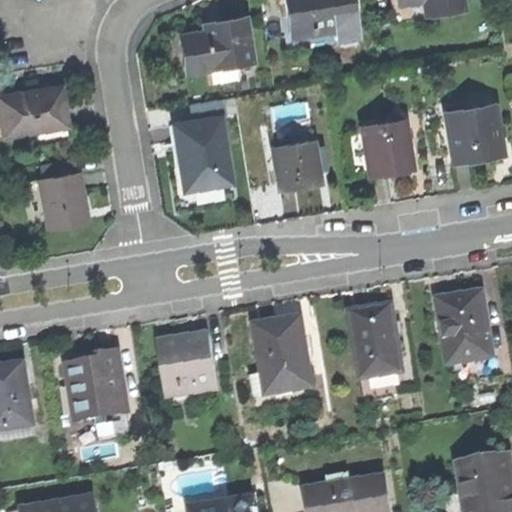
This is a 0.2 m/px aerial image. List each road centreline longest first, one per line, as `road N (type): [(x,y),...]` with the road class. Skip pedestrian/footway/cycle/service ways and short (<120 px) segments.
road 1 (residential): [(147,282),(511,222)]
road 2 (residential): [(147,282),(114,59),(125,14),(142,0)]
road 3 (residential): [(0,306),(147,282)]
